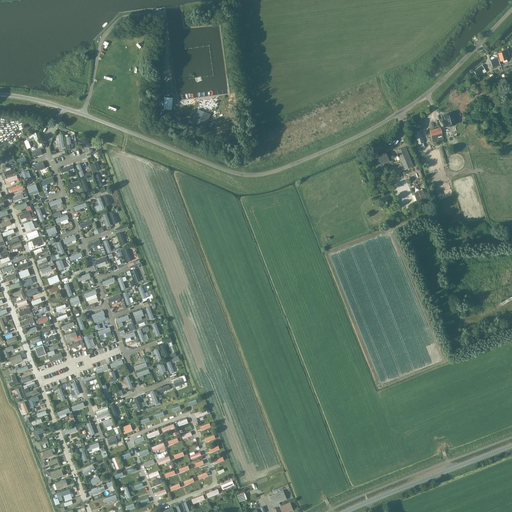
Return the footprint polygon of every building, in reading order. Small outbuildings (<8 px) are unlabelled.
[(498,53),(500,62),(507,60),(506,56),(509,55),(507,51),(498,53)] [(490,61),(492,67),(499,65),(498,59),(490,61)] [(484,73),(486,72),(484,69),(482,65),(473,70),(476,74),(482,70),(484,73)] [(199,110),(193,123),(206,128),(210,114),(199,110)] [(445,121),(442,122),(443,127),(455,124),(454,119),(456,118),(455,113),(453,114),(453,113),(444,116),(445,121)] [(440,128),(429,130),(432,142),(443,139),(440,128)] [(417,144),(424,142),(420,130),(414,132),(417,144)] [(77,143),(89,148),(91,144),(79,139),(77,143)] [(400,162),(395,164),(397,170),(398,172),(403,170),(412,167),(405,147),(395,151),(400,162)] [(31,152),(34,158),(43,154),(40,148),(31,152)] [(373,158),(377,166),(389,161),(386,153),(373,158)] [(16,160),(19,166),(27,162),(25,156),(16,160)] [(91,164),(94,172),(100,170),(97,161),(91,164)] [(34,166),(37,172),(46,168),(43,162),(34,166)] [(76,165),(80,177),(84,175),(80,163),(76,165)] [(61,169),(62,173),(74,168),(72,164),(61,169)] [(95,175),(99,186),(103,185),(99,173),(95,175)] [(41,182),(42,186),(54,182),(53,178),(41,182)] [(80,180),(85,191),(89,190),(85,178),(80,180)] [(67,186),(68,190),(80,185),(79,181),(67,186)] [(27,187),(29,195),(38,192),(35,184),(27,187)] [(422,190),(413,193),(417,202),(426,198),(422,190)] [(96,198),(101,210),(105,208),(100,196),(96,198)] [(49,203),(50,207),(62,202),(61,198),(49,203)] [(73,207),(75,211),(86,206),(85,202),(73,207)] [(35,209),(39,221),(44,220),(39,208),(35,209)] [(109,212),(113,224),(118,222),(113,210),(109,212)] [(19,215),(22,221),(32,217),(29,211),(19,215)] [(101,215),(106,226),(110,225),(106,213),(101,215)] [(55,219),(57,223),(68,219),(67,215),(55,219)] [(80,223),(81,228),(93,223),(92,219),(80,223)] [(23,224),(26,231),(35,228),(32,220),(23,224)] [(46,230),(48,236),(57,232),(55,226),(46,230)] [(26,234),(29,240),(39,236),(37,230),(26,234)] [(117,233),(122,245),(126,243),(121,231),(117,233)] [(63,240),(64,244),(76,240),(75,235),(63,240)] [(32,241),(33,246),(43,242),(41,237),(32,241)] [(103,241),(107,252),(111,251),(107,239),(103,241)] [(88,244),(89,249),(101,244),(100,240),(88,244)] [(56,242),(60,254),(64,253),(60,241),(56,242)] [(123,250),(127,261),(132,260),(127,248),(123,250)] [(116,252),(121,264),(125,263),(120,251),(116,252)] [(69,256),(71,260),(82,256),(81,252),(69,256)] [(12,259),(14,262),(26,258),(24,254),(12,259)] [(94,261),(96,265),(107,261),(106,257),(94,261)] [(55,261),(58,270),(65,268),(62,259),(55,261)] [(18,272),(21,278),(30,275),(27,268),(18,272)] [(130,271),(135,283),(139,281),(135,269),(130,271)] [(77,277),(79,281),(90,277),(89,273),(77,277)] [(21,281),(24,287),(33,283),(30,277),(21,281)] [(101,282),(103,286),(115,281),(113,277),(101,282)] [(117,278),(122,290),(126,288),(122,277),(117,278)] [(64,285),(69,297),(73,295),(69,283),(64,285)] [(137,287),(142,299),(146,297),(142,285),(137,287)] [(11,294),(13,297),(20,295),(21,299),(26,297),(23,289),(11,294)] [(84,294),(85,298),(97,294),(95,290),(84,294)] [(122,293),(127,305),(131,303),(126,292),(122,293)] [(108,298),(109,302),(121,298),(119,294),(108,298)] [(145,308),(149,320),(154,318),(149,306),(145,308)] [(133,312),(136,321),(142,319),(141,316),(144,315),(142,309),(133,312)] [(91,315),(93,319),(104,315),(103,310),(91,315)] [(116,319),(117,323),(129,319),(128,315),(116,319)] [(0,319),(0,324),(2,331),(6,329),(3,323),(9,320),(8,316),(0,319)] [(76,318),(81,330),(85,328),(80,316),(76,318)] [(152,324),(156,336),(160,335),(156,323),(152,324)] [(97,331),(99,335),(111,331),(109,327),(97,331)] [(136,330),(141,342),(145,340),(141,329),(136,330)] [(122,336),(124,340),(136,335),(134,331),(122,336)] [(83,336),(88,349),(92,347),(87,335),(83,336)] [(160,346),(164,357),(168,356),(164,344),(160,346)] [(35,348),(38,357),(45,354),(42,345),(35,348)] [(3,349),(6,357),(9,356),(8,352),(14,349),(12,346),(3,349)] [(153,350),(158,361),(162,360),(158,348),(153,350)] [(9,358),(12,364),(22,360),(20,354),(9,358)] [(109,364),(111,368),(122,363),(121,360),(109,364)] [(165,362),(170,373),(174,372),(170,360),(165,362)] [(133,367),(135,370),(146,366),(145,362),(133,367)] [(157,365),(160,374),(166,371),(163,363),(157,365)] [(95,370),(97,373),(108,369),(107,365),(95,370)] [(136,373),(138,377),(149,373),(148,369),(136,373)] [(9,383),(10,386),(19,383),(15,373),(11,375),(13,381),(9,383)] [(83,380),(84,383),(96,379),(94,375),(83,380)] [(124,377),(129,390),(133,388),(128,376),(124,377)] [(173,381),(175,387),(183,383),(181,378),(173,381)] [(29,391),(28,388),(35,385),(34,381),(22,386),(26,396),(37,392),(36,389),(29,391)] [(71,384),(76,396),(80,394),(75,382),(71,384)] [(102,386),(106,398),(110,396),(106,384),(102,386)] [(157,389),(158,393),(170,389),(168,385),(157,389)] [(56,389),(61,401),(65,399),(60,387),(56,389)] [(149,392),(154,404),(158,403),(153,391),(149,392)] [(29,399),(31,406),(36,404),(35,401),(39,399),(38,396),(29,399)] [(133,398),(138,410),(142,409),(137,397),(133,398)] [(20,403),(24,414),(29,412),(24,402),(20,403)] [(71,407),(73,410),(84,406),(83,402),(71,407)] [(109,405),(114,417),(117,415),(113,403),(109,405)] [(57,412),(58,416),(70,411),(68,408),(57,412)] [(195,414),(196,417),(208,413),(206,409),(195,414)] [(96,415),(98,418),(109,414),(108,410),(96,415)] [(103,422),(105,428),(113,424),(111,419),(103,422)] [(86,424),(91,436),(95,434),(90,422),(86,424)] [(122,427),(124,434),(132,431),(130,424),(122,427)] [(161,429),(163,433),(174,428),(173,424),(161,429)] [(64,431),(65,434),(77,430),(75,426),(64,431)] [(33,432),(36,439),(40,438),(38,434),(44,432),(43,428),(33,432)] [(147,435),(148,438),(160,434),(158,430),(147,435)] [(107,439),(109,445),(117,442),(115,436),(107,439)] [(37,442),(40,450),(44,449),(42,445),(48,442),(47,439),(37,442)] [(86,447),(87,450),(99,446),(97,442),(86,447)] [(152,447),(153,451),(165,447),(163,443),(152,447)] [(79,449),(84,461),(88,459),(83,447),(79,449)] [(42,452),(44,458),(53,455),(51,449),(42,452)] [(157,461),(158,465),(170,460),(168,456),(157,461)] [(48,462),(50,468),(59,465),(57,458),(48,462)] [(50,473),(53,479),(63,475),(61,469),(50,473)] [(54,483),(57,489),(67,485),(65,479),(54,483)] [(88,492),(90,496),(105,490),(103,486),(88,492)] [(272,505),(286,499),(282,488),(273,491),(274,494),(269,496),(272,505)] [(56,494),(59,501),(63,499),(62,496),(71,493),(69,489),(56,494)] [(156,493),(158,497),(167,493),(165,489),(156,493)] [(206,494),(208,497),(219,493),(217,489),(206,494)] [(104,498),(105,502),(117,498),(116,494),(104,498)] [(191,500),(193,504),(204,499),(203,495),(191,500)] [(282,511),(289,511),(294,510),(291,502),(280,507),(282,511)]
